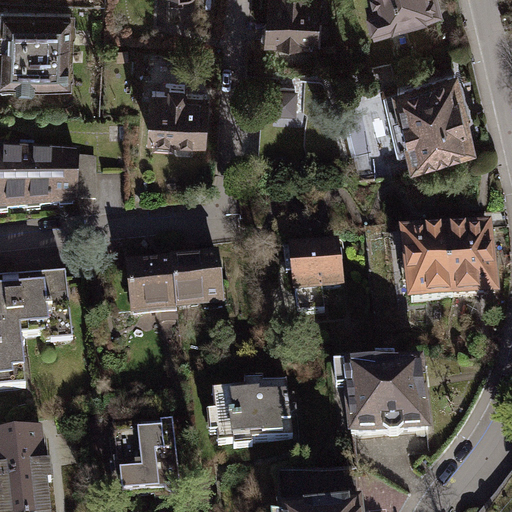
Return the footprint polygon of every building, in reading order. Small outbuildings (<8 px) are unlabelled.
[(269,0),(266,41),(320,45),(322,21),(316,20),(317,0),(269,0)] [(438,9),(435,0),(374,0),(380,23),(438,9)] [(33,80),(70,81),(72,13),(0,10),(0,27),(2,27),(0,75),(0,78),(16,79),(16,85),(33,85),(33,80)] [(117,61),(129,60),(128,49),(116,49),(117,61)] [(405,134),(411,161),(477,146),(458,66),(393,81),(398,105),(392,107),(399,136),(405,134)] [(173,137),(205,139),(208,89),(186,87),(187,80),(167,78),(166,87),(150,86),(147,134),(154,134),(153,141),(173,142),(173,137)] [(272,114),(297,115),(298,90),(273,89),(272,114)] [(77,198),(78,155),(78,151),(0,145),(0,212),(76,205),(77,198)] [(97,156),(78,155),(77,198),(96,199),(97,156)] [(453,300),(500,295),(492,221),(445,226),(453,300)] [(453,300),(445,226),(399,231),(407,305),(453,300)] [(322,288),(340,286),(336,245),(282,250),(284,273),(293,272),(297,314),(324,312),(322,288)] [(206,309),(224,308),(219,259),(172,264),(176,305),(206,302),(206,309)] [(132,310),(176,305),(172,264),(127,268),(132,310)] [(25,344),(20,338),(71,332),(65,275),(0,281),(0,391),(26,389),(21,350),(25,344)] [(344,370),(350,437),(383,434),(389,438),(398,437),(402,432),(427,429),(420,362),(395,365),(394,359),(375,361),(375,367),(344,370)] [(213,432),(216,449),(290,442),(284,382),(210,390),(212,414),(204,416),(206,434),(213,432)] [(179,493),(181,490),(172,422),(114,429),(123,498),(164,492),(167,495),(170,496),(174,497),(177,495),(179,493)] [(0,511),(49,511),(41,430),(0,434),(0,511)] [(282,511),(360,511),(360,503),(282,511)]
